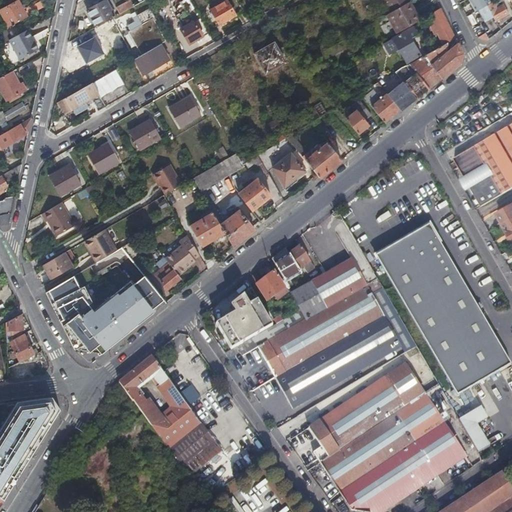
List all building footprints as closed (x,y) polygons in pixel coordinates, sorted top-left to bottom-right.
[(105,0),(87,10),(96,27),(106,21),(116,16),(105,0)] [(152,4),(149,0),(145,0),(134,6),(137,12),(152,4)] [(407,4),(410,2),(408,0),(381,0),(390,14),(407,4)] [(27,18),(18,1),(0,10),(9,27),(27,18)] [(228,1),(223,4),(216,8),(212,10),(220,24),(236,16),(228,1)] [(496,20),(502,16),(508,13),(503,4),(496,9),(491,2),(486,5),(496,20)] [(117,8),(120,14),(128,9),(125,3),(117,8)] [(398,33),(419,21),(412,9),(411,11),(407,4),(390,14),(388,15),(398,33)] [(443,45),(448,42),(455,38),(440,9),(428,16),(431,21),(428,23),(435,35),(437,34),(443,45)] [(160,45),(164,43),(159,33),(161,32),(157,25),(155,26),(152,21),(155,20),(150,10),(138,17),(143,26),(132,32),(144,54),(160,45)] [(190,45),(202,38),(194,23),(181,30),(190,45)] [(405,65),(420,56),(411,39),(417,36),(412,27),(382,44),(388,56),(397,51),(405,65)] [(33,38),(28,29),(9,39),(20,60),(39,50),(34,42),(34,43),(31,39),(33,38)] [(0,44),(9,39),(5,31),(0,33),(0,44)] [(285,63),(274,43),(266,47),(263,42),(257,46),(260,50),(254,54),(265,74),(285,63)] [(416,74),(429,90),(432,87),(462,63),(463,59),(463,57),(463,55),(458,44),(429,63),(427,59),(445,49),(448,45),(448,42),(443,45),(409,65),(416,74)] [(144,54),(134,59),(143,74),(169,60),(160,45),(144,54)] [(98,93),(101,97),(124,85),(116,69),(98,79),(92,82),(98,93)] [(22,92),(12,72),(4,76),(0,78),(0,89),(6,101),(11,98),(13,101),(19,97),(18,94),(22,92)] [(416,100),(429,90),(416,74),(403,84),(416,100)] [(92,82),(60,100),(66,111),(98,93),(92,82)] [(371,107),(383,123),(398,111),(386,95),(371,107)] [(201,115),(191,97),(170,108),(180,126),(201,115)] [(345,120),(357,134),(368,125),(364,120),(369,115),(358,102),(352,106),(356,111),(345,120)] [(320,118),(327,114),(320,104),(291,122),(297,132),(316,120),(320,118)] [(16,107),(0,115),(0,117),(3,123),(20,113),(16,107)] [(29,131),(32,117),(0,135),(0,145),(1,149),(24,136),(24,133),(29,131)] [(161,138),(151,119),(129,131),(139,150),(161,138)] [(328,143),(340,159),(343,156),(316,120),(297,132),(292,135),(309,158),(328,143)] [(511,125),(455,157),(484,206),(511,190),(511,125)] [(278,143),(287,138),(288,137),(284,131),(275,137),(278,143)] [(287,138),(319,178),(328,171),(341,160),(340,159),(328,143),(309,158),(292,135),(288,137),(287,138)] [(98,173),(119,161),(109,143),(88,155),(98,173)] [(216,150),(222,161),(229,157),(222,146),(216,150)] [(243,165),(236,153),(229,157),(222,161),(230,175),(244,167),(243,165)] [(250,171),(263,163),(259,155),(245,164),(250,171)] [(283,188),(304,172),(290,155),(269,171),(283,188)] [(222,161),(196,176),(193,178),(201,192),(230,175),(222,161)] [(19,175),(21,164),(13,169),(9,171),(5,174),(8,179),(10,178),(11,179),(19,175)] [(81,183),(71,164),(50,176),(60,195),(81,183)] [(0,176),(1,176),(5,174),(9,171),(6,165),(0,168),(0,176)] [(162,186),(167,193),(181,185),(168,165),(153,174),(161,187),(162,186)] [(0,193),(9,189),(1,176),(0,176),(0,193)] [(238,193),(252,211),(271,196),(258,178),(238,193)] [(163,195),(171,207),(197,192),(190,179),(181,185),(167,193),(163,195)] [(0,224),(8,224),(14,197),(3,198),(2,201),(0,201),(0,224)] [(224,233),(231,245),(233,248),(255,230),(239,210),(223,223),(210,201),(207,202),(213,213),(224,233)] [(61,202),(42,212),(46,219),(48,219),(57,234),(74,224),(61,202)] [(511,206),(498,215),(511,238),(511,206)] [(201,246),(224,233),(213,213),(190,226),(201,246)] [(378,255),(459,397),(511,366),(511,363),(433,224),(378,255)] [(96,262),(97,261),(115,250),(103,230),(84,241),(96,262)] [(194,260),(199,255),(186,234),(178,240),(180,243),(164,257),(178,275),(195,261),(194,260)] [(301,248),(289,257),(300,273),(311,264),(301,248)] [(289,257),(285,251),(272,262),(287,285),(302,276),(300,273),(289,257)] [(63,253),(42,266),(50,279),(71,267),(63,253)] [(166,288),(180,277),(178,275),(164,257),(160,260),(164,265),(155,273),(166,288)] [(351,261),(330,274),(309,286),(303,290),(317,315),(367,288),(351,261)] [(284,292),(277,280),(273,274),(257,284),(268,302),(284,292)] [(165,302),(144,275),(133,284),(130,281),(110,297),(112,300),(95,313),(88,304),(91,301),(84,286),(79,288),(73,276),(47,291),(53,302),(50,303),(63,327),(65,326),(68,331),(65,333),(69,340),(72,338),(78,347),(83,345),(89,351),(95,347),(100,353),(101,353),(165,302)] [(317,315),(307,321),(301,311),(278,325),(274,327),(234,352),(228,355),(232,361),(243,355),(246,359),(261,350),(278,381),(387,320),(374,299),(367,288),(317,315)] [(387,320),(278,381),(300,420),(350,391),(343,380),(347,377),(350,381),(377,365),(375,361),(385,355),(401,346),(409,358),(420,351),(387,292),(374,299),(387,320)] [(218,325),(234,352),(274,327),(253,293),(227,310),(230,316),(218,325)] [(5,324),(6,343),(23,335),(20,316),(5,324)] [(20,361),(34,354),(27,340),(12,347),(20,361)] [(385,355),(375,361),(377,365),(388,359),(385,355)] [(153,357),(122,383),(169,447),(201,424),(184,400),(174,407),(161,415),(149,400),(147,402),(137,388),(151,377),(161,369),(153,357)] [(377,511),(465,452),(405,367),(311,429),(322,446),(312,451),(353,511),(377,511)] [(174,407),(184,400),(161,369),(151,377),(174,407)] [(46,403),(46,399),(23,402),(15,415),(12,412),(7,420),(11,422),(0,438),(0,496),(2,498),(16,474),(19,476),(35,451),(32,449),(56,411),(50,402),(46,403)] [(511,511),(511,484),(504,473),(462,500),(445,511),(511,511)]
